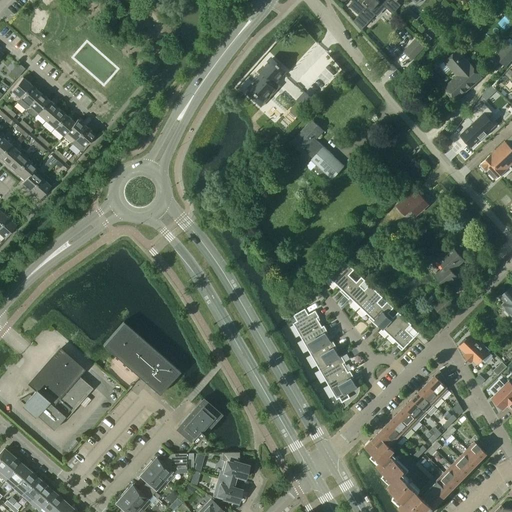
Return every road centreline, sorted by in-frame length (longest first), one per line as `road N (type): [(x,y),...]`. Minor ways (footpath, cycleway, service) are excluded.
road 1 (unclassified): [(511,239),(311,0)]
road 2 (secondary): [(328,458),(220,268),(164,200)]
road 3 (secondary): [(148,217),(198,277),(310,474)]
road 4 (residential): [(404,376),(444,336),(511,455)]
road 5 (residential): [(170,422),(142,399),(71,481)]
